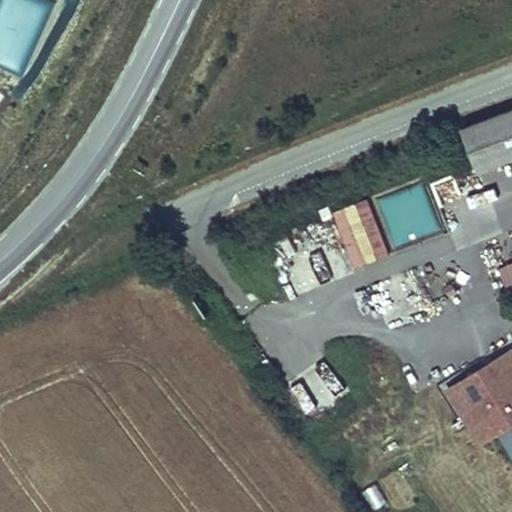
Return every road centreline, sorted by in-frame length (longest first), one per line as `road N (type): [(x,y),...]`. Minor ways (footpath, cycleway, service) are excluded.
road 1 (primary): [(179,0),(83,170),(0,259)]
road 2 (unknown): [(184,225),(0,292)]
